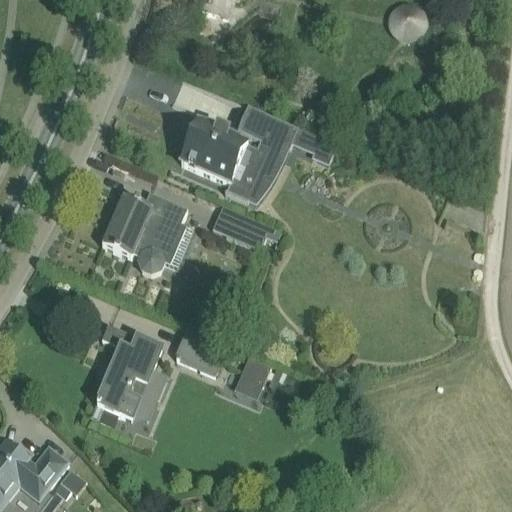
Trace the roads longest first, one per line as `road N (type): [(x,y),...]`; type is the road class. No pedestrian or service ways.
road 1 (residential): [(0,301),(67,182),(135,0)]
road 2 (track): [(511,102),(486,304),(496,364),(511,391)]
road 3 (tertiary): [(0,239),(103,0)]
